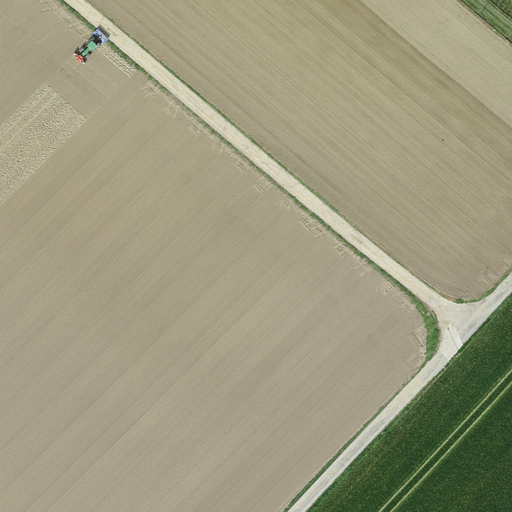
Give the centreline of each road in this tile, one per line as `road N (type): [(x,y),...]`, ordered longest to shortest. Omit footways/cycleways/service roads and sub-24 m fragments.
road 1 (track): [(64,0),(467,327)]
road 2 (track): [(511,279),(296,511)]
